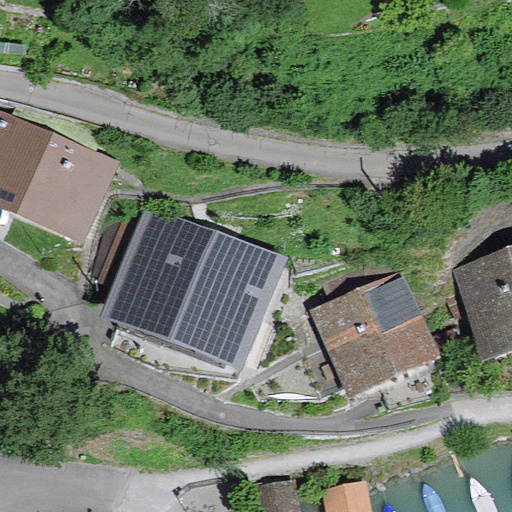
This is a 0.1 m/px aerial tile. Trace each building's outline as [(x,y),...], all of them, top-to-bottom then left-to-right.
[(0,197),(71,228),(99,164),(90,160),(99,137),(82,125),(17,109),(10,126),(0,121),(0,197)] [(288,264),(145,206),(98,321),(242,379),(288,264)] [(511,264),(469,277),(490,350),(511,344),(511,264)] [(333,347),(353,392),(434,356),(399,284),(334,313),(332,314),(344,342),(333,347)] [(294,511),(291,486),(255,492),(258,511),(294,511)] [(367,511),(363,487),(323,495),(326,511),(367,511)]
